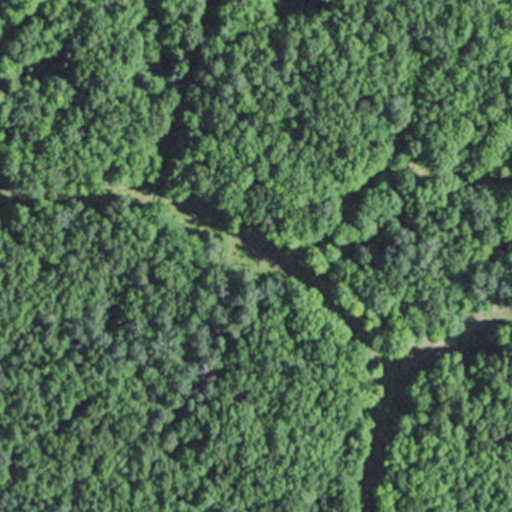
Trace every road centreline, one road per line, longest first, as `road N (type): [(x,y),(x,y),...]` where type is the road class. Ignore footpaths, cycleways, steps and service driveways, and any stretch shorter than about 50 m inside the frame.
road 1 (residential): [(395,375),(307,282),(222,226),(153,199),(0,182)]
road 2 (residential): [(362,511),(367,464),(395,375),(432,338),(477,321),(511,321)]
road 3 (residential): [(153,199),(224,0)]
